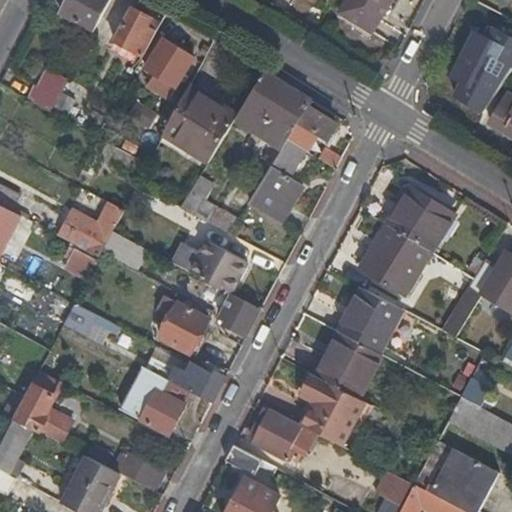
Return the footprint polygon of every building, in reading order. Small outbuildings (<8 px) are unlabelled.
[(72,0),(67,11),(99,28),(113,0),(72,0)] [(397,0),(352,0),(344,15),(376,35),(397,0)] [(120,40),(146,54),(164,21),(138,7),(120,40)] [(511,21),(490,11),(482,26),(504,37),(511,21)] [(197,59),(166,39),(147,70),(159,78),(153,88),(164,95),(170,85),(177,89),(197,59)] [(502,86),(511,69),(511,52),(508,50),(491,78),(474,68),(460,91),(484,106),(497,84),(502,86)] [(32,97),(56,109),(66,90),(74,75),(53,64),(47,75),(51,78),(47,87),(39,83),(32,97)] [(269,70),(247,105),(297,134),(311,108),(316,99),(269,70)] [(243,112),(195,84),(169,132),(214,157),(238,119),(243,112)] [(66,90),(56,109),(71,118),(81,98),(66,90)] [(511,96),(496,123),(511,132),(511,96)] [(159,114),(138,101),(129,115),(149,128),(159,114)] [(243,112),(238,119),(290,148),(293,143),(297,134),(247,105),(243,112)] [(297,134),(293,143),(307,150),(317,131),(334,140),(342,124),(311,108),(297,134)] [(154,161),(104,135),(102,134),(80,177),(92,183),(106,156),(113,159),(115,156),(147,173),(154,161)] [(293,143),(290,148),(254,202),(289,223),(312,186),(298,176),(312,153),(307,150),(293,143)] [(323,159),(337,166),(343,156),(329,148),(323,159)] [(203,174),(183,205),(237,231),(244,219),(209,198),(218,184),(203,174)] [(0,197),(17,206),(26,189),(0,175),(0,197)] [(415,188),(393,223),(437,251),(459,216),(415,188)] [(17,206),(0,197),(0,223),(4,225),(2,229),(27,242),(31,233),(46,241),(54,225),(17,206)] [(93,246),(106,252),(117,230),(131,204),(118,197),(106,221),(93,246)] [(65,231),(93,246),(106,221),(85,209),(78,223),(71,220),(65,231)] [(393,223),(388,220),(360,265),(410,296),(438,251),(437,251),(393,223)] [(152,249),(117,230),(106,252),(140,271),(152,249)] [(188,239),(176,261),(234,290),(251,257),(211,237),(205,248),(188,239)] [(94,274),(104,255),(80,243),(70,261),(94,274)] [(477,276),(446,326),(460,333),(485,293),(511,309),(511,249),(509,248),(503,259),(492,252),(477,276)] [(58,295),(70,301),(81,279),(69,273),(58,295)] [(367,285),(343,328),(383,349),(406,305),(367,285)] [(263,305),(242,295),(240,299),(229,319),(228,322),(249,333),(263,305)] [(224,316),(229,319),(240,299),(234,296),(224,316)] [(102,310),(81,299),(68,323),(89,334),(102,310)] [(212,318),(180,301),(161,336),(194,353),(212,318)] [(383,349),(343,328),(320,373),(362,395),(386,351),(383,349)] [(185,383),(146,363),(123,408),(172,433),(195,388),(185,383)] [(185,383),(195,388),(206,368),(196,363),(185,383)] [(206,368),(195,388),(214,398),(228,373),(209,363),(206,368)] [(64,380),(43,369),(39,378),(31,392),(18,416),(37,426),(62,439),(74,417),(51,405),(64,380)] [(320,373),(316,371),(306,390),(319,397),(307,420),(309,421),(323,429),(346,440),(368,397),(362,395),(320,373)] [(475,373),(465,392),(479,400),(489,381),(475,373)] [(511,417),(479,400),(465,392),(453,415),(511,445),(511,417)] [(308,423),(275,405),(258,438),(290,454),(296,442),(312,450),(323,429),(309,421),(308,423)] [(18,416),(0,449),(0,465),(16,474),(21,477),(29,462),(26,460),(32,449),(26,446),(37,426),(18,416)] [(441,437),(419,479),(472,507),(482,511),(505,469),(442,435),(441,437)] [(266,455),(238,441),(230,457),(258,471),(266,455)] [(125,449),(116,467),(125,472),(158,489),(167,471),(125,449)] [(92,455),(67,500),(90,511),(104,511),(125,472),(116,467),(92,455)] [(408,499),(419,479),(392,464),(381,485),(408,499)] [(0,482),(9,488),(16,474),(0,465),(0,482)] [(275,511),(286,492),(250,474),(230,511),(275,511)] [(469,511),(472,507),(419,479),(408,499),(400,511),(418,511),(424,502),(442,511),(469,511)] [(357,511),(340,503),(336,511),(335,511),(357,511)]
